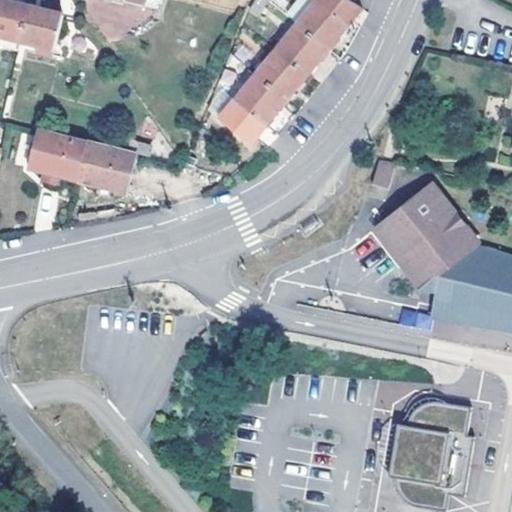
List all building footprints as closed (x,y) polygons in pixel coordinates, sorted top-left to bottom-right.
[(24,7),(0,0),(0,64),(9,66),(15,40),(24,7)] [(310,0),(292,23),(322,48),(345,21),(357,6),(349,1),(347,0),(310,0)] [(24,7),(15,40),(50,50),(59,16),(24,7)] [(272,48),(303,72),(311,62),(322,48),(292,23),(272,48)] [(272,48),(251,74),(282,98),(292,86),(303,72),(272,48)] [(282,98),(251,74),(222,110),(242,127),(252,117),(262,123),(282,98)] [(121,188),(131,153),(109,147),(36,129),(27,166),(44,170),(62,174),(121,188)] [(127,135),(125,147),(144,151),(146,141),(127,135)] [(388,163),(374,160),(368,181),(382,185),(388,163)] [(59,185),(62,174),(44,170),(42,181),(59,185)] [(399,265),(415,286),(476,241),(461,222),(428,182),(370,228),(399,265)] [(511,185),(497,182),(494,198),(511,221),(511,218),(511,185)] [(461,222),(476,241),(481,246),(511,221),(494,198),(461,222)] [(476,241),(415,286),(433,289),(428,313),(511,328),(511,253),(481,246),(476,241)] [(401,309),(399,325),(430,329),(432,313),(401,309)] [(411,423),(401,420),(388,472),(395,474),(392,489),(394,493),(399,500),(405,504),(413,507),(437,511),(447,511),(450,496),(466,499),(476,440),(469,439),(476,410),(436,401),(429,402),(421,405),(415,409),(413,413),(411,423)]
